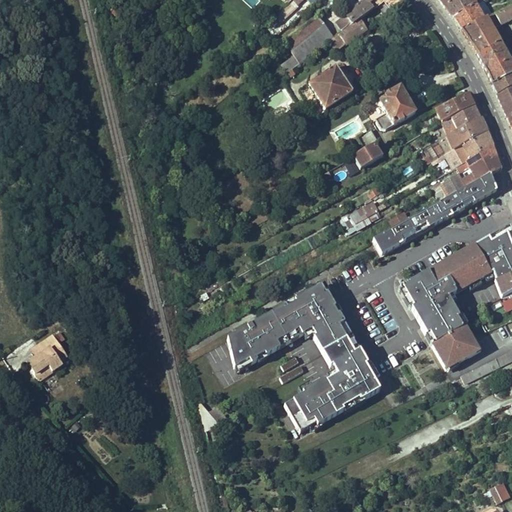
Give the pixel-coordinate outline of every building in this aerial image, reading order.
[(369,10),(381,0),(361,0),(365,4),(336,24),(341,30),(348,26),(351,30),(360,24),(373,15),(369,10)] [(408,2),(405,0),(381,0),(374,6),(377,10),(384,6),(391,14),(408,2)] [(434,0),(443,11),(461,0),(434,0)] [(471,0),(461,0),(443,11),(450,21),(475,6),(471,0)] [(290,14),(297,7),(292,2),(289,4),(285,8),(290,14)] [(479,14),(475,6),(450,21),(456,29),(479,14)] [(510,42),(502,26),(511,20),(511,7),(485,23),(461,36),(476,58),(500,45),(505,43),(506,44),(510,42)] [(273,30),(290,14),(285,8),(265,27),(269,31),(272,29),(273,30)] [(485,23),(479,14),(456,29),(461,36),(485,23)] [(299,65),(331,41),(333,40),(317,19),(286,46),(286,47),(294,57),(299,65)] [(340,53),(368,34),(360,24),(351,30),(333,40),(331,41),(340,53)] [(511,80),(511,61),(510,62),(500,45),(476,58),(493,90),(511,80)] [(299,65),(294,57),(282,66),(287,74),(299,65)] [(352,99),(334,72),(306,90),(324,117),(352,99)] [(511,80),(493,90),(496,97),(511,89),(511,80)] [(511,119),(511,89),(496,97),(507,122),(511,119)] [(385,119),(392,131),(416,118),(400,91),(377,104),(385,119)] [(449,120),(473,108),(470,102),(469,98),(434,115),(438,125),(444,122),(449,120)] [(455,132),(480,120),(473,108),(449,120),(452,126),(449,128),(450,131),(454,130),(455,132)] [(381,135),(385,134),(392,131),(385,119),(375,124),(381,135)] [(452,126),(449,120),(444,122),(450,135),(455,132),(454,130),(450,131),(449,128),(452,126)] [(460,148),(486,134),(480,120),(455,132),(450,135),(444,138),(450,152),(452,151),(460,148)] [(356,139),(363,153),(374,147),(377,145),(369,131),(356,139)] [(468,162),(492,149),(486,134),(460,148),(468,162)] [(450,152),(444,138),(437,142),(443,156),(450,152)] [(381,158),(374,147),(363,153),(352,158),(359,171),(381,158)] [(486,165),(496,159),(492,149),(468,162),(465,164),(468,171),(485,162),(486,165)] [(461,166),(452,151),(450,152),(443,156),(451,172),(457,169),(461,166)] [(170,172),(183,162),(179,157),(166,167),(170,172)] [(432,165),(428,159),(420,163),(424,170),(432,165)] [(488,181),(502,173),(496,159),(486,165),(485,162),(468,171),(473,180),(463,186),(458,177),(442,188),(450,202),(488,181)] [(468,171),(465,164),(461,166),(457,169),(461,175),(468,171)] [(358,195),(374,186),(371,181),(366,183),(366,182),(354,189),(358,195)] [(394,234),(372,246),(381,263),(400,251),(441,228),(496,199),(488,181),(450,202),(446,204),(410,225),(394,234)] [(450,202),(442,188),(432,194),(438,205),(445,202),(446,204),(450,202)] [(370,200),(379,195),(376,190),(367,195),(370,200)] [(344,215),(370,200),(367,195),(366,194),(341,208),(344,215)] [(356,231),(370,224),(368,220),(375,216),(378,212),(373,203),(348,217),(356,231)] [(388,224),(394,234),(410,225),(404,215),(388,224)] [(226,231),(221,224),(214,228),(220,235),(226,231)] [(511,294),(511,238),(508,228),(399,291),(445,373),(478,354),(447,301),(492,276),(501,300),(508,296),(511,294)] [(334,377),(282,406),(301,438),(379,392),(366,370),(367,369),(369,369),(355,345),(348,332),(327,296),(326,296),(324,297),(320,288),(227,341),(235,376),(309,334),(317,348),(325,362),(334,377)] [(66,357),(52,337),(37,346),(42,354),(35,358),(26,365),(33,376),(47,367),(51,373),(61,366),(58,362),(66,357)] [(478,350),(481,360),(511,350),(511,341),(511,340),(478,350)] [(42,354),(37,346),(30,351),(35,358),(42,354)] [(511,362),(511,354),(511,353),(496,360),(499,368),(511,362)] [(280,368),(283,373),(298,365),(295,359),(280,368)] [(473,381),(499,368),(496,360),(492,362),(482,367),(469,373),(473,381)] [(38,382),(51,373),(47,367),(33,376),(38,382)] [(279,380),(282,385),(303,373),(299,368),(279,380)] [(473,381),(469,373),(460,377),(464,385),(473,381)] [(46,393),(52,389),(48,381),(41,385),(46,393)] [(510,418),(505,410),(486,419),(490,428),(510,418)] [(509,500),(503,486),(490,492),(496,506),(509,500)]
